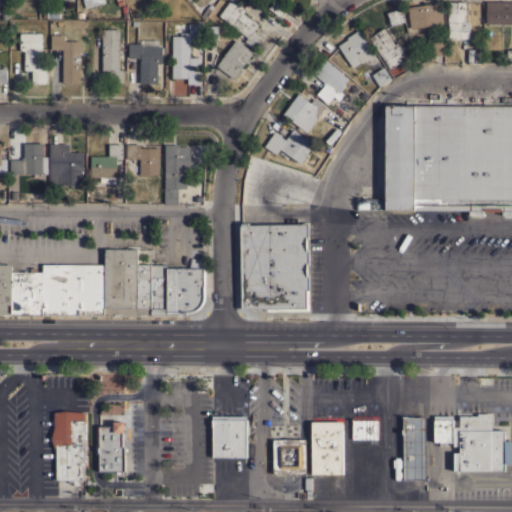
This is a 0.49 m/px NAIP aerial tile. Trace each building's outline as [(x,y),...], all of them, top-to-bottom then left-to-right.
[(82,0),(103,0),(104,2),(93,5),(93,6),(85,8),(82,0)] [(229,0),(234,0),(245,7),(242,11),(259,23),(254,30),(264,37),(255,48),(245,40),(247,37),(218,15),(229,0)] [(284,0),(283,2),(287,6),(279,16),(268,8),(273,0),(284,0)] [(465,20),(470,21),(469,38),(448,38),(448,23),(447,23),(448,1),(465,1),(465,20)] [(511,23),(485,23),(486,12),(484,12),(484,9),(486,9),(486,5),(484,5),(484,2),(485,2),(485,1),(511,1),(511,23)] [(410,28),(408,11),(406,11),(406,8),(407,8),(407,6),(439,2),(440,3),(444,3),(445,10),(441,11),(442,23),(410,28)] [(386,12),(400,8),(404,21),(390,25),(386,12)] [(202,38),(199,38),(199,40),(189,40),(189,57),(199,57),(199,69),(201,69),(201,83),(187,83),(187,78),(172,78),(172,22),(189,22),(189,23),(202,23),(202,38)] [(218,39),(204,39),(204,25),(218,25),(218,39)] [(394,44),(398,41),(407,56),(390,68),(381,55),(380,55),(368,37),(383,27),(394,44)] [(102,28),(120,28),(119,69),(124,69),(124,83),(110,82),(110,70),(102,70),(102,28)] [(338,45),(348,38),(347,37),(358,29),(374,53),(371,55),(374,60),(364,67),(360,62),(352,67),(338,45)] [(41,48),(42,48),(42,69),(46,69),(46,82),(32,82),(32,70),(24,70),(24,50),(20,50),(20,33),(41,33),(41,48)] [(80,82),(62,82),(63,49),(51,48),(51,34),(65,34),(65,40),(80,40),(80,82)] [(140,57),(129,57),(129,42),(140,42),(140,39),(158,39),(158,45),(162,45),(162,63),(158,63),(158,82),(140,82),(140,57)] [(235,39),(253,51),(233,78),(216,66),(235,39)] [(445,41),(445,55),(431,55),(431,41),(445,41)] [(482,49),(482,62),(468,62),(468,49),(482,49)] [(343,73),(343,74),(348,78),(343,85),(344,86),(340,90),(344,93),(338,99),(333,95),(327,102),(316,93),(324,84),(322,83),(324,81),(313,72),(325,58),(343,73)] [(379,86),(371,74),(383,66),(391,79),(379,86)] [(306,131),(283,114),(298,93),(310,102),(314,97),(325,106),(306,131)] [(511,105),(511,215),(501,215),(501,211),(483,211),(483,215),(468,215),(468,210),(386,210),(386,105),(511,105)] [(274,131),(285,139),(292,128),(314,142),(300,162),(279,148),(275,153),(264,145),(274,131)] [(46,173),(10,173),(10,159),(21,159),(21,157),(23,157),(23,143),(43,143),(43,156),(46,156),(46,173)] [(49,143),(69,143),(69,151),(83,151),(82,170),(81,184),(59,184),(58,186),(48,186),(49,143)] [(115,182),(100,182),(100,177),(91,177),(91,155),(109,155),(109,144),(122,144),(122,158),(116,158),(116,176),(115,176),(115,182)] [(126,144),(140,144),(140,147),(159,147),(159,174),(140,174),(140,158),(126,158),(126,144)] [(163,187),(164,187),(164,144),(178,144),(178,146),(190,146),(190,167),(186,167),(186,188),(177,188),(177,204),(163,204),(163,187)] [(240,225),(241,225),(241,223),(248,223),(248,224),(309,223),(309,236),(307,236),(307,248),(310,248),(310,265),(308,265),(308,273),(310,273),(310,290),(308,290),(308,310),(267,311),(264,308),(241,309),(240,225)] [(105,248),(138,248),(138,264),(152,264),(151,314),(150,315),(104,315),(104,314),(105,264),(105,248)] [(190,267),(191,257),(201,259),(203,263),(203,268),(204,268),(204,298),(203,303),(200,306),(195,310),(190,311),(186,311),(166,311),(167,267),(190,267)] [(0,264),(12,264),(12,268),(12,314),(10,314),(0,314),(0,264)] [(42,264),(105,264),(104,314),(42,314),(42,272),(42,264)] [(167,264),(167,267),(166,311),(166,314),(151,314),(152,264),(167,264)] [(17,268),(17,271),(30,271),(30,267),(36,267),(36,271),(42,272),(42,314),(12,314),(12,268),(17,268)] [(53,412),(83,412),(84,420),(85,420),(85,454),(86,454),(86,460),(84,460),(84,478),(83,478),(84,480),(78,480),(78,481),(79,481),(79,485),(73,485),(73,482),(68,482),(68,480),(56,480),(56,446),(54,448),(51,438),(54,428),(53,412)] [(454,470),(454,452),(459,452),(459,445),(453,445),(453,426),(459,426),(459,415),(477,415),(477,413),(491,413),(491,430),(504,430),(504,441),(511,441),(511,463),(504,463),(504,470),(454,470)] [(453,415),(452,442),(446,442),(446,446),(439,446),(439,442),(434,442),(434,415),(453,415)] [(212,416),(246,416),(246,456),(212,457),(212,416)] [(402,416),(424,416),(425,479),(403,479),(402,416)] [(352,439),(352,417),(378,417),(378,439),(352,439)] [(96,424),(113,423),(113,421),(124,421),(125,432),(125,471),(99,471),(99,452),(96,452),(96,424)] [(311,421),(342,421),(342,473),(311,474),(311,421)] [(273,439),(305,439),(305,473),(273,473),(273,439)] [(403,479),(403,457),(394,457),(394,479),(403,479)]
